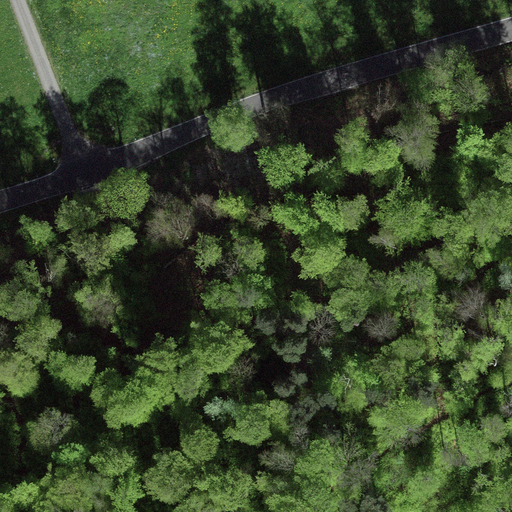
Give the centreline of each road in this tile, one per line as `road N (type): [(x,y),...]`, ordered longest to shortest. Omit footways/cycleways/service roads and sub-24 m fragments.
road 1 (tertiary): [(84,171),(274,97),(511,29)]
road 2 (residential): [(84,171),(17,0)]
